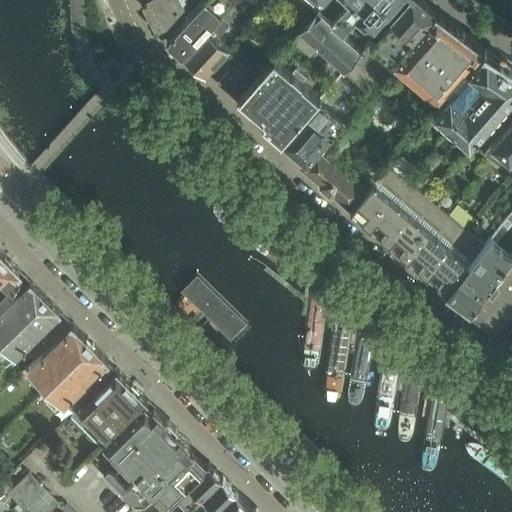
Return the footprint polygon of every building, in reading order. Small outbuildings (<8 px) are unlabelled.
[(147,0),(157,19),(166,14),(178,0),(147,0)] [(183,51),(216,13),(220,9),(210,0),(199,0),(167,37),(172,41),(172,45),(176,48),(179,48),(183,51)] [(210,0),(220,9),(228,0),(210,0)] [(282,0),(270,14),(294,34),(299,28),(323,0),(282,0)] [(323,0),(299,28),(345,67),(377,31),(404,0),(323,0)] [(395,58),(436,11),(423,0),(404,0),(377,31),(345,67),(344,69),(368,89),(395,58)] [(395,58),(442,98),(485,49),(436,11),(395,58)] [(216,13),(183,51),(206,71),(227,46),(215,36),(227,23),(216,13)] [(511,66),(485,49),(442,98),(434,108),(472,141),(511,94),(511,66)] [(281,139),(282,140),(321,97),(302,81),(307,76),(297,68),(292,72),(274,57),(237,99),(256,116),(260,112),(267,118),(267,119),(264,123),(281,138),(281,139)] [(228,70),(219,80),(238,97),(247,87),(228,70)] [(322,95),(321,97),(282,140),(284,142),(290,147),(306,161),(325,140),(346,115),(322,95)] [(511,118),(491,143),(483,152),(500,165),(503,161),(506,164),(511,156),(511,118)] [(330,144),(325,140),(306,161),(302,166),(319,181),(320,188),(329,196),(335,196),(350,209),(366,189),(322,153),(330,144)] [(388,162),(366,189),(350,209),(361,219),(360,220),(365,225),(365,224),(368,226),(408,179),(388,162)] [(428,195),(408,179),(368,226),(376,233),(376,234),(379,237),(379,236),(387,243),(428,195)] [(392,247),(406,259),(446,211),(428,195),(387,243),(390,245),(389,246),(391,248),(392,247)] [(446,211),(406,259),(419,269),(426,274),(465,227),(446,211)] [(426,274),(446,290),(485,244),(465,227),(426,274)] [(446,290),(470,308),(511,258),(511,257),(490,239),(485,244),(446,290)] [(0,301),(22,279),(16,273),(20,268),(12,260),(6,254),(0,247),(0,301)] [(511,256),(511,257),(511,258),(470,308),(494,326),(511,302),(511,256)] [(247,323),(197,276),(181,292),(231,340),(247,323)] [(308,301),(297,381),(325,410),(339,314),(352,298),(327,277),(308,301)] [(31,280),(0,311),(0,356),(7,363),(24,346),(35,358),(72,321),(61,310),(31,280)] [(369,312),(352,298),(339,314),(325,410),(352,436),(369,312)] [(394,332),(369,312),(352,436),(376,460),(394,332)] [(30,363),(75,409),(117,367),(72,321),(35,358),(30,363)] [(417,349),(394,332),(376,460),(398,482),(417,349)] [(442,369),(417,349),(398,482),(423,507),(442,369)] [(71,413),(101,442),(147,397),(117,367),(75,409),(71,413)] [(448,511),(466,386),(442,369),(423,507),(428,511),(448,511)] [(474,511),(489,404),(466,386),(448,511),(474,511)] [(260,511),(252,503),(251,504),(208,460),(206,462),(206,461),(187,442),(189,440),(155,404),(152,407),(146,400),(148,399),(147,398),(148,398),(147,397),(101,442),(102,443),(106,439),(108,441),(112,445),(111,446),(122,457),(104,475),(135,507),(135,506),(145,506),(158,494),(166,503),(174,496),(189,511),(260,511)] [(496,511),(510,420),(489,404),(474,511),(496,511)] [(511,511),(511,421),(510,420),(496,511),(511,511)] [(8,492),(27,511),(48,511),(60,501),(29,471),(8,492)] [(63,507),(68,511),(76,511),(67,502),(63,507)]
